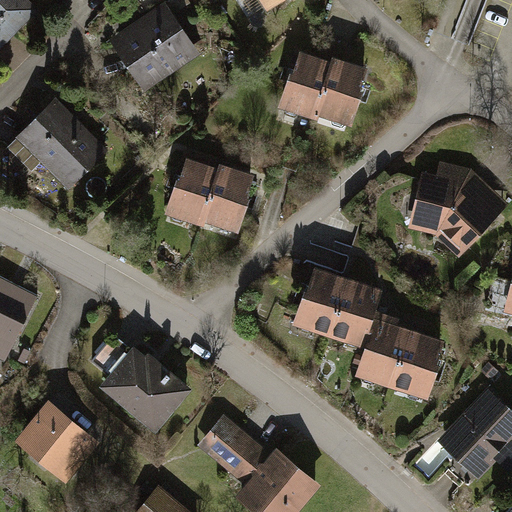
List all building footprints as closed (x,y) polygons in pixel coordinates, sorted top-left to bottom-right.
[(0,0),(0,59),(43,17),(25,0),(0,0)] [(259,0),(271,17),(296,0),(259,0)] [(168,6),(112,40),(145,94),(201,59),(168,6)] [(333,61),(300,50),(282,107),(315,117),(333,61)] [(368,72),(333,61),(315,117),(350,128),(368,72)] [(55,100),(17,138),(70,191),(108,153),(55,100)] [(177,182),(166,217),(204,229),(205,225),(222,170),(186,159),(179,183),(177,182)] [(223,167),(222,170),(205,225),(239,235),(257,177),(223,167)] [(466,264),(511,212),(476,177),(442,169),(441,181),(427,179),(414,235),(442,241),(466,264)] [(313,268),(294,327),(328,338),(347,279),(313,268)] [(39,292),(0,272),(0,353),(7,357),(39,292)] [(347,279),(328,338),(365,350),(376,318),(385,291),(347,279)] [(365,350),(356,377),(394,389),(413,331),(376,318),(365,350)] [(413,331),(394,389),(431,401),(450,342),(413,331)] [(134,339),(97,382),(153,429),(190,387),(134,339)] [(511,449),(511,408),(493,390),(443,442),(482,480),(511,449)] [(101,437),(48,396),(16,435),(69,477),(101,437)] [(297,511),(324,480),(280,444),(273,452),(223,412),(198,442),(247,482),(237,493),(260,511),(297,511)] [(194,511),(160,484),(136,511),(194,511)]
